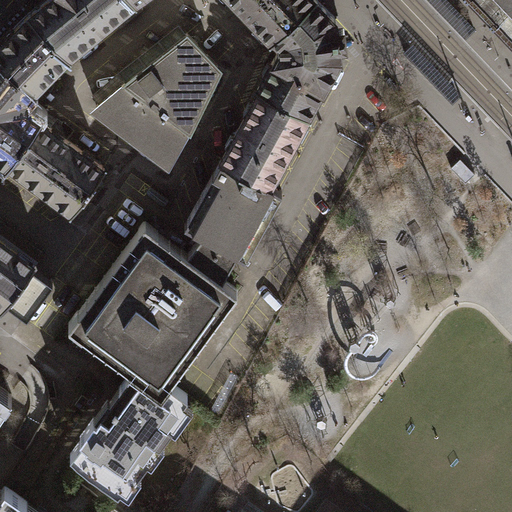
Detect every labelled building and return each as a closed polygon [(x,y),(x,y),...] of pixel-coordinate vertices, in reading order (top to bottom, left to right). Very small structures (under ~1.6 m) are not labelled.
[(43,0),(29,11),(69,52),(113,16),(121,26),(143,9),(136,0),(43,0)] [(310,0),(238,0),(273,36),(275,34),(310,0)] [(263,81),(259,87),(261,89),(308,114),(311,108),(340,56),(335,16),(319,0),(310,0),(275,34),(281,40),(282,48),(263,81)] [(511,0),(475,0),(511,38),(511,0)] [(34,86),(69,52),(29,11),(0,41),(0,56),(32,84),(34,86)] [(92,94),(100,103),(124,81),(126,82),(188,33),(180,22),(115,74),(92,94)] [(219,66),(188,33),(126,82),(124,81),(100,103),(97,107),(169,160),(188,128),(219,66)] [(22,97),(32,84),(0,56),(0,155),(8,161),(40,118),(25,107),(22,97)] [(270,183),(308,114),(261,89),(223,158),(269,184),(270,183)] [(104,166),(40,118),(8,161),(72,209),(104,166)] [(270,183),(269,184),(223,158),(222,158),(185,224),(202,233),(237,253),(246,257),(283,190),(270,183)] [(475,173),(460,158),(451,167),(465,183),(475,173)] [(162,393),(171,381),(239,288),(223,277),(237,253),(202,233),(188,252),(145,220),(68,324),(132,370),(162,393)] [(0,235),(0,302),(2,304),(7,298),(33,263),(34,261),(0,235)] [(33,263),(7,298),(27,314),(53,279),(33,263)] [(83,437),(71,453),(118,488),(132,470),(137,473),(150,456),(144,452),(155,438),(160,442),(173,425),(168,421),(188,394),(171,381),(162,393),(132,370),(119,387),(125,392),(102,422),(95,416),(81,435),(83,437)] [(0,492),(2,489),(0,488),(0,412),(13,394),(0,384),(0,492)] [(2,489),(0,492),(0,511),(31,511),(25,507),(29,501),(5,485),(2,489)]
